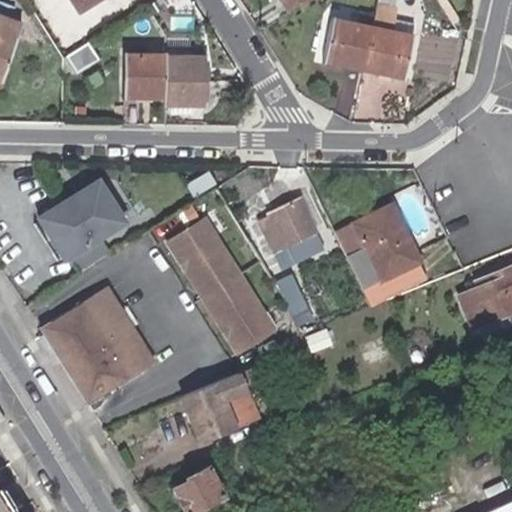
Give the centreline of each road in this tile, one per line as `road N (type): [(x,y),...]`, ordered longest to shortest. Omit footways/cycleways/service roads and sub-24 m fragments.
road 1 (residential): [(0,136),(295,141)]
road 2 (residential): [(295,141),(396,141),(431,131),(478,91),(501,0)]
road 3 (primary): [(0,359),(95,511)]
road 4 (residential): [(217,0),(290,115),(295,141)]
